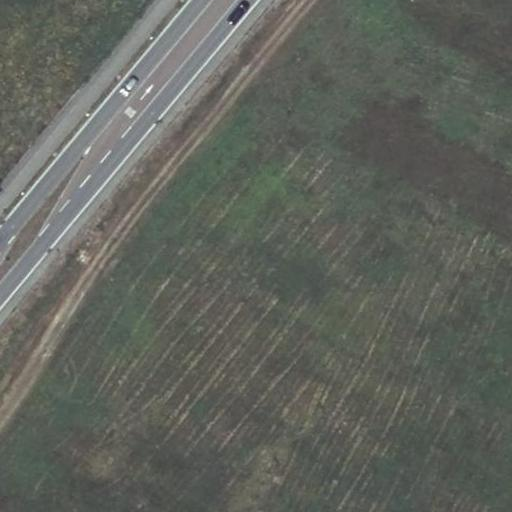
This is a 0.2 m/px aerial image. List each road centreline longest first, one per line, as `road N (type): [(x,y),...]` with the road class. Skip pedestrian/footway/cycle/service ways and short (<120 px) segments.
road 1 (track): [(308,0),(102,256),(0,416)]
road 2 (secondary): [(0,295),(246,0)]
road 3 (secondary): [(199,0),(0,237)]
